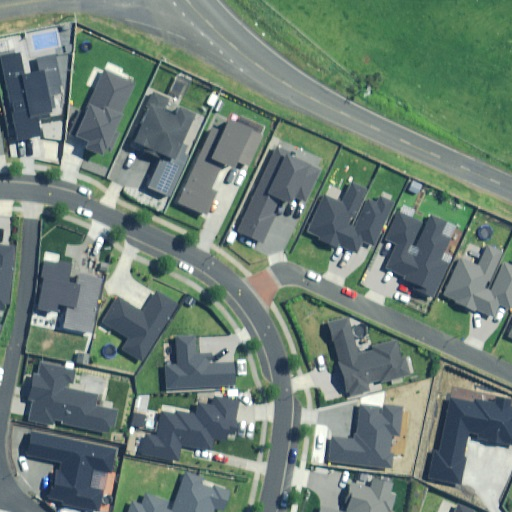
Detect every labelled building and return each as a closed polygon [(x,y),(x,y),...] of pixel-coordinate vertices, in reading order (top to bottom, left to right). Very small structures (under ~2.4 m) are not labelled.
[(16,52),(0,54),(0,77),(5,102),(9,102),(11,112),(7,113),(12,141),(37,137),(33,119),(46,117),(44,109),(50,108),(47,95),(58,93),(51,54),(31,58),(34,71),(20,73),(16,52)] [(78,148),(96,157),(100,148),(106,151),(114,133),(109,131),(115,118),(132,83),(102,69),(85,106),(84,105),(80,112),(77,110),(66,134),(81,141),(78,148)] [(165,99),(150,92),(127,142),(157,156),(143,188),(164,198),(184,155),(172,150),(188,115),(172,108),(168,117),(159,112),(165,99)] [(208,127),(196,155),(217,165),(226,168),(230,160),(245,167),(259,136),(222,119),(216,131),(208,127)] [(287,153),(273,147),(254,191),(275,200),(284,204),(288,196),(301,202),(315,171),(285,157),(287,153)] [(217,165),(196,155),(174,203),(201,216),(212,192),(206,189),(217,165)] [(335,246),(340,248),(349,227),(344,225),(348,218),(350,219),(363,189),(348,182),(339,202),(322,194),(305,233),(317,238),(316,240),(334,248),(335,246)] [(269,214),(275,200),(254,191),(234,233),(259,244),(272,215),(269,214)] [(371,246),(391,203),(377,196),(374,203),(364,199),(351,228),(349,227),(340,248),(353,254),(359,241),(371,246)] [(383,269),(401,277),(412,252),(407,250),(419,222),(396,212),(384,239),(395,244),(383,269)] [(453,226),(428,216),(412,252),(401,277),(400,279),(412,285),(410,290),(429,299),(444,264),(437,261),(453,226)] [(0,303),(4,304),(11,247),(0,245),(0,303)] [(472,310),(476,312),(485,290),(481,289),(484,281),(487,282),(499,253),(484,246),(476,266),(458,258),(441,295),(453,300),(452,303),(471,312),(472,310)] [(85,334),(97,278),(75,274),(72,286),(62,284),(66,265),(41,259),(37,279),(40,280),(33,310),(50,314),(52,305),(62,307),(58,328),(85,334)] [(485,290),(476,312),(489,318),(495,305),(507,310),(511,298),(511,260),(509,267),(501,263),(488,292),(485,290)] [(118,350),(138,362),(174,304),(154,291),(141,312),(115,297),(99,322),(125,339),(118,350)] [(397,339),(369,346),(370,349),(360,351),(359,349),(351,316),(324,322),(344,400),(371,393),(369,386),(377,384),(378,387),(413,378),(407,355),(401,356),(397,339)] [(162,366),(163,389),(231,386),(230,362),(208,363),(208,354),(192,354),(191,337),(173,337),(175,365),(162,366)] [(73,370),(38,362),(35,376),(30,374),(24,400),(30,401),(26,421),(49,426),(50,421),(104,433),(105,427),(110,428),(114,410),(92,406),(94,395),(69,390),(73,370)] [(209,439),(222,442),(224,434),(230,435),(233,424),(231,423),(235,401),(211,397),(209,406),(196,404),(193,415),(172,411),(171,415),(159,412),(154,437),(141,434),(137,456),(173,463),(177,445),(207,451),(209,439)] [(473,402),(450,397),(438,451),(433,450),(427,479),(458,485),(464,458),(462,458),(467,433),(476,435),(475,438),(511,446),(511,410),(507,409),(509,400),(495,397),(494,403),(473,399),(473,402)] [(329,438),(326,462),(387,469),(389,455),(385,455),(388,434),(396,435),(399,408),(379,405),(378,408),(358,405),(353,441),(329,438)] [(113,448),(28,430),(23,455),(58,463),(56,472),(51,471),(45,499),(59,502),(58,504),(93,511),(94,511),(103,473),(107,474),(113,448)] [(128,503),(124,511),(210,511),(212,509),(219,511),(226,491),(210,486),(209,489),(199,485),(201,479),(183,472),(170,505),(143,495),(139,506),(128,503)] [(334,511),(319,507),(317,511),(386,511),(392,496),(387,494),(389,485),(370,480),(368,489),(347,483),(342,503),(346,504),(343,511),(334,511)]
